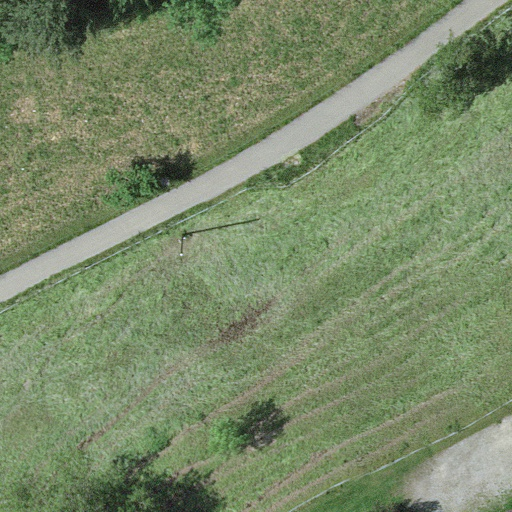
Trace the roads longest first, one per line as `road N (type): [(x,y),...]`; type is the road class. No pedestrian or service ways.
road 1 (track): [(492,0),(231,182),(0,303)]
road 2 (track): [(511,414),(395,484)]
